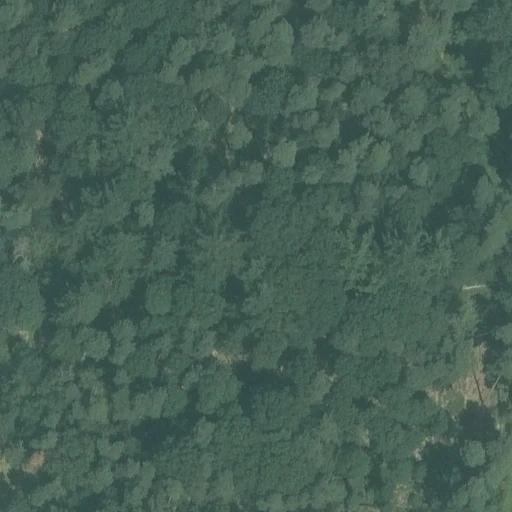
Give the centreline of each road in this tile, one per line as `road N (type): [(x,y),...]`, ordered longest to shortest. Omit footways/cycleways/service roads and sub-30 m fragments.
road 1 (track): [(0,82),(133,190),(301,297)]
road 2 (track): [(301,297),(132,314),(41,334)]
road 3 (track): [(301,297),(409,297),(511,284)]
road 4 (track): [(0,150),(41,334)]
road 5 (track): [(41,334),(76,511)]
